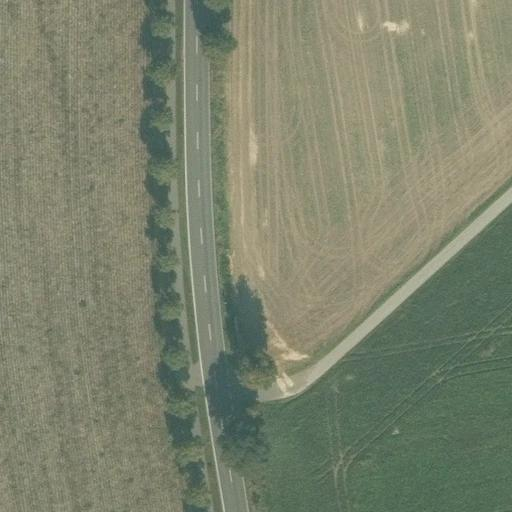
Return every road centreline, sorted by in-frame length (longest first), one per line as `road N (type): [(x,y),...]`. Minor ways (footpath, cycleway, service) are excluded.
road 1 (tertiary): [(217,401),(197,204),(195,0)]
road 2 (unclassified): [(511,194),(300,386),(217,401)]
